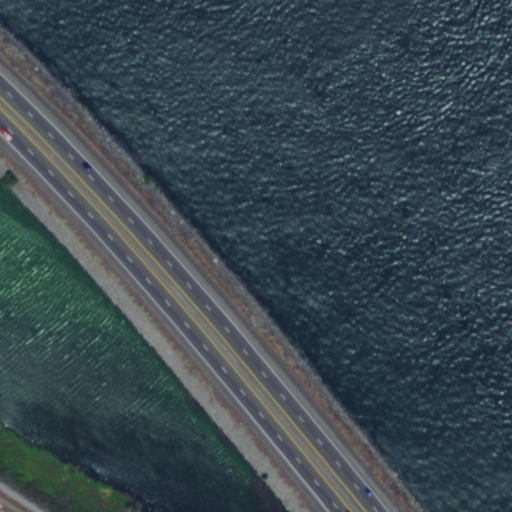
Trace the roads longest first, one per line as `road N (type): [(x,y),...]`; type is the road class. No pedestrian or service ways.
road 1 (motorway): [(375,511),(174,271),(0,85)]
road 2 (motorway): [(0,133),(155,292),(340,511)]
